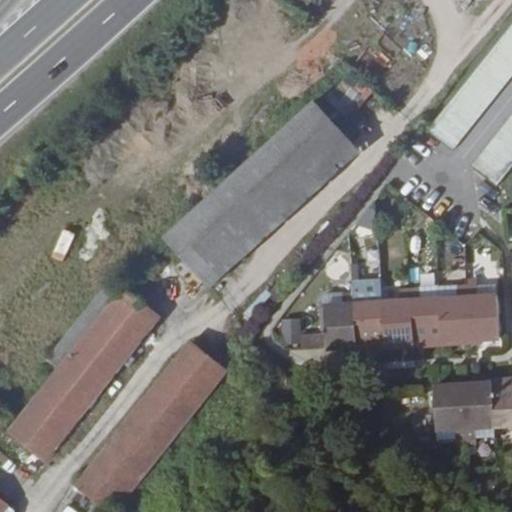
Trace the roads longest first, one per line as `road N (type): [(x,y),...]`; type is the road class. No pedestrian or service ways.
road 1 (track): [(0,287),(344,0)]
road 2 (track): [(144,286),(192,331),(353,181)]
road 3 (track): [(32,511),(179,320)]
road 4 (trunk): [(0,111),(129,0)]
